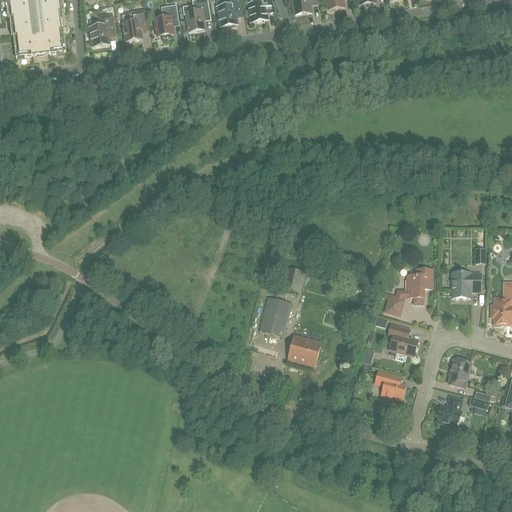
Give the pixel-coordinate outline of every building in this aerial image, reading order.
[(2,0),(3,2),(6,2),(8,20),(10,20),(12,38),(13,38),(16,60),(66,54),(64,32),(65,32),(63,13),(65,13),(63,0),(2,0)] [(186,14),(189,34),(205,31),(203,15),(210,14),(207,0),(206,0),(192,2),(194,13),(186,14)] [(237,26),(236,19),(242,18),(239,0),(227,0),(229,7),(217,9),(220,29),(227,28),(227,30),(235,29),(235,27),(237,26)] [(248,6),(249,7),(251,24),(267,22),(265,6),(272,5),(270,0),(257,0),(258,3),(257,5),(248,6)] [(312,15),(311,7),(318,6),(316,0),(289,0),(291,7),(293,7),(294,17),(312,15)] [(324,0),(326,5),(327,6),(328,12),(329,12),(331,13),(335,13),(336,11),(345,9),(343,0),(324,0)] [(155,21),(157,39),(174,36),(171,20),(178,19),(176,7),(163,9),(165,18),(164,19),(155,21)] [(142,41),(141,34),(148,33),(147,24),(145,12),(132,14),(122,16),(123,25),(126,44),(142,41)] [(110,46),(108,39),(115,37),(112,17),(100,19),(101,27),(90,29),(93,49),(110,46)] [(476,265),(484,266),(484,251),(476,251),(476,265)] [(423,302),(423,299),(423,291),(432,291),(432,271),(417,271),(417,277),(408,277),(408,294),(398,294),(397,300),(390,298),(386,314),(399,317),(404,302),(401,301),(402,298),(408,299),(414,299),(414,301),(414,302),(414,303),(415,304),(416,305),(418,306),(420,306),(421,305),(422,305),(422,304),(423,303),(423,302)] [(470,275),(453,275),(453,300),(470,300),(470,293),(480,293),(481,276),(470,276),(470,275)] [(511,286),(504,286),(504,300),(495,300),(494,308),(494,309),(493,309),(492,310),(492,311),(492,312),(491,313),(491,314),(492,315),(492,316),(492,317),(493,318),(494,319),(494,327),(502,327),(503,327),(504,326),(504,325),(504,324),(511,324),(511,286)] [(387,301),(389,293),(381,291),(379,299),(387,301)] [(268,300),(260,333),(283,339),(291,305),(268,300)] [(386,322),(377,320),(375,328),(384,330),(386,322)] [(406,358),(406,356),(414,358),(418,343),(408,340),(410,332),(391,327),(388,338),(393,339),(390,352),(398,354),(397,356),(395,361),(405,364),(407,358),(406,358)] [(321,345),(294,338),(288,362),(315,369),(321,345)] [(469,365),(454,361),(451,370),(453,370),(449,386),(464,391),(468,378),(466,377),(469,365)] [(402,380),(393,378),(378,374),(375,386),(384,388),(381,397),(402,402),(406,388),(400,386),(402,380)] [(490,404),(491,400),(492,398),(476,393),(474,400),(490,404)] [(463,402),(457,400),(450,399),(446,410),(441,409),(437,423),(458,429),(459,427),(458,427),(461,414),(460,413),(463,402)] [(490,404),(474,400),(471,399),(471,400),(469,408),(475,410),(486,413),(487,413),(490,404)]
